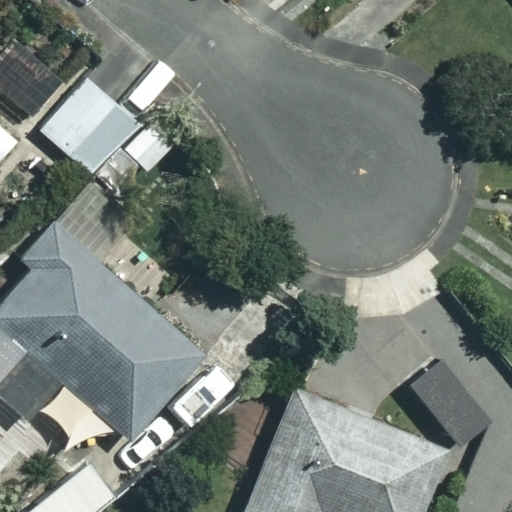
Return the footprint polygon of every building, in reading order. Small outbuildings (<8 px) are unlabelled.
[(126,116),(74,70),(28,123),(81,168),(126,116)] [(192,345),(43,223),(0,274),(0,400),(16,413),(47,375),(118,434),(192,345)] [(511,397),(462,332),(399,379),(449,445),(511,397)] [(404,511),(432,447),(280,383),(225,511),(404,511)] [(75,511),(99,491),(68,458),(6,511),(75,511)]
